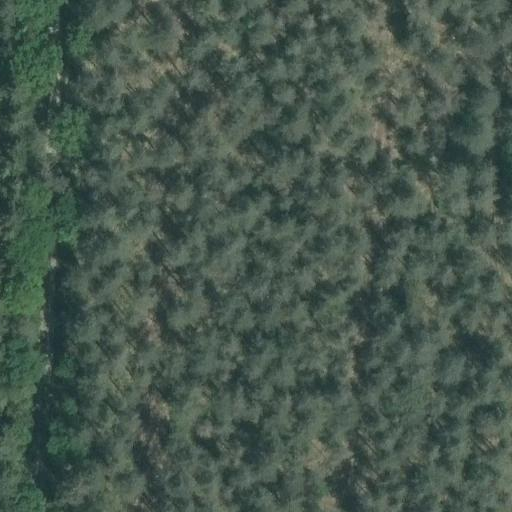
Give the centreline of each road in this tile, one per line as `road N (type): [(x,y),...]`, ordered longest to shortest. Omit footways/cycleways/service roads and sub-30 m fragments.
road 1 (track): [(46,0),(29,509)]
road 2 (track): [(510,0),(490,106),(485,198),(490,273),(511,350)]
